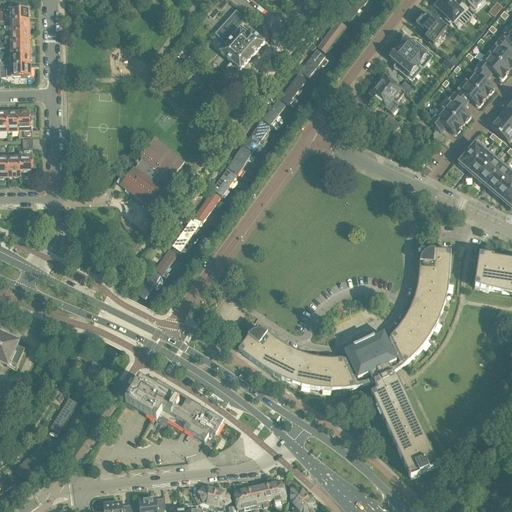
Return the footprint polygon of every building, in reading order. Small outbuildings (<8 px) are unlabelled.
[(218,3),(215,7),(221,12),(224,9),(229,3),(225,0),(224,0),(220,5),(218,3)] [(357,0),(348,12),(348,15),(351,17),(353,17),(366,0),(357,0)] [(441,3),(436,9),(438,10),(446,18),(444,21),(450,26),(452,24),(454,26),(458,22),(462,18),(468,24),(475,16),(462,4),(457,9),(447,0),(443,4),(443,5),(442,3),(441,3)] [(457,0),(459,1),(459,0),(468,0),(470,1),(477,9),(478,9),(487,0),(457,0)] [(5,12),(0,11),(0,24),(5,24),(5,23),(29,22),(29,17),(30,17),(30,13),(29,12),(28,11),(18,11),(17,10),(13,10),(12,11),(5,12)] [(238,30),(246,21),(236,12),(215,35),(227,46),(220,54),(230,63),(231,64),(226,69),(234,76),(239,71),(240,72),(264,45),(250,32),(246,37),(240,32),(238,30)] [(500,18),(505,22),(509,17),(504,13),(500,18)] [(328,19),(333,23),(337,18),(332,14),(328,19)] [(422,19),(415,26),(423,33),(424,32),(428,35),(425,39),(433,46),(447,30),(439,23),(438,23),(428,15),(424,20),(422,19)] [(29,22),(5,23),(5,24),(5,27),(9,27),(9,34),(11,34),(29,33),(31,32),(30,28),(29,27),(29,22)] [(511,28),(500,42),(511,52),(511,51),(511,28)] [(323,46),(324,49),(326,51),(329,51),(342,34),(341,31),(339,29),(336,30),(323,46)] [(11,34),(11,45),(30,45),(29,40),(31,39),(31,35),(29,34),(29,33),(11,34)] [(399,51),(418,67),(428,55),(429,54),(427,53),(424,50),(422,49),(422,48),(420,47),(417,44),(416,43),(416,44),(413,47),(412,45),(410,44),(407,41),(406,42),(404,42),(404,43),(402,45),(402,47),(401,48),(401,49),(399,50),(399,51)] [(495,47),(489,55),(509,73),(511,70),(511,69),(511,59),(508,56),(511,52),(500,42),(495,47)] [(11,45),(12,56),(30,56),(30,55),(31,54),(31,50),(30,49),(30,45),(11,45)] [(392,59),(390,61),(396,65),(393,69),(394,70),(398,72),(405,79),(407,80),(407,79),(417,67),(418,67),(399,51),(399,52),(398,52),(397,53),(397,54),(396,54),(395,56),(394,56),(392,58),(392,59)] [(481,65),(477,69),(489,79),(489,78),(492,74),(496,78),(499,80),(499,81),(500,81),(501,82),(503,82),(507,78),(507,76),(509,73),(489,55),(481,65)] [(12,56),(12,68),(30,67),(30,62),(31,61),(31,57),(30,57),(30,56),(12,56)] [(304,74),(305,77),(307,78),(310,78),(323,61),(322,58),(320,57),(317,57),(304,74)] [(454,57),(449,62),(454,67),(459,61),(454,57)] [(447,61),(443,65),(451,71),(454,67),(447,61)] [(12,68),(7,68),(7,79),(14,79),(15,80),(19,80),(20,78),(30,78),(30,77),(32,76),(32,72),(30,71),(30,67),(12,68)] [(475,77),(468,84),(486,100),(489,97),(491,97),(494,93),(494,91),(492,89),(491,89),(490,88),(488,87),(485,84),(488,80),(489,79),(477,69),(472,75),(475,77)] [(378,87),(377,87),(397,104),(404,95),(398,88),(385,78),(383,81),(380,81),(377,84),(378,87)] [(285,98),(285,100),(288,102),(290,102),(303,85),(303,82),(300,80),(298,81),(285,98)] [(207,87),(211,90),(216,85),(213,82),(207,87)] [(458,92),(454,97),(466,107),(466,106),(469,102),(473,105),(476,108),(476,109),(478,110),(480,110),(484,105),(484,103),(486,100),(468,84),(466,83),(465,84),(458,92)] [(400,106),(397,104),(377,87),(375,90),(372,90),(370,93),(370,96),(370,97),(380,105),(380,107),(383,110),(385,110),(392,115),(400,106)] [(443,110),(442,110),(463,128),(465,125),(467,125),(471,120),(471,118),(469,117),(469,116),(468,117),(467,116),(466,115),(465,114),(462,111),(465,107),(466,107),(454,97),(453,97),(443,110)] [(265,122),(266,124),(268,126),(271,126),(284,109),(283,106),(281,105),(278,105),(265,122)] [(463,128),(442,110),(435,118),(432,123),(431,123),(431,124),(441,135),(443,133),(446,129),(450,132),(453,135),(453,136),(455,137),(457,137),(460,133),(460,131),(463,128)] [(252,116),(258,121),(261,116),(255,112),(252,116)] [(499,120),(498,121),(511,132),(511,117),(506,112),(505,113),(503,113),(501,116),(501,117),(499,120)] [(11,115),(7,115),(7,134),(19,133),(18,114),(16,113),(13,113),(11,115)] [(21,114),(18,114),(19,133),(19,140),(21,140),(32,140),(32,133),(32,129),(33,129),(33,122),(32,122),(32,121),(30,121),(30,114),(28,114),(28,113),(21,113),(21,114)] [(382,126),(401,142),(404,138),(396,132),(400,127),(389,118),(382,126)] [(511,140),(511,132),(498,121),(496,123),(495,124),(494,124),(492,127),(492,128),(491,129),(491,130),(509,145),(511,140)] [(248,146),(249,149),(251,151),(254,150),(266,133),(266,131),(263,129),(261,129),(248,146)] [(133,169),(133,170),(164,192),(184,164),(153,141),(140,160),(142,161),(138,166),(137,165),(135,166),(137,167),(135,170),(133,169)] [(23,142),(23,151),(32,151),(32,142),(23,142)] [(459,166),(458,167),(464,172),(465,170),(469,173),(467,175),(484,155),(487,151),(478,143),(475,147),(470,153),(469,153),(465,158),(465,159),(460,165),(459,166)] [(484,155),(467,175),(469,173),(472,176),(471,178),(476,182),(493,162),(496,158),(487,151),(484,155)] [(19,153),(20,159),(20,179),(22,179),(22,180),(29,180),(29,178),(31,178),(31,171),(33,171),(34,171),(34,164),(33,164),(33,159),(32,159),(32,153),(19,153)] [(231,171),(231,174),(234,175),(236,175),(249,158),(248,155),(246,153),(243,154),(231,171)] [(493,162),(476,182),(481,187),(483,185),(486,187),(484,189),(484,190),(502,169),(505,166),(496,158),(493,162)] [(0,159),(0,180),(3,180),(4,179),(8,179),(8,160),(0,159)] [(20,159),(8,160),(8,179),(13,179),(15,180),(18,180),(19,179),(20,179),(20,159)] [(219,165),(216,170),(220,174),(224,169),(219,165)] [(502,169),(484,190),(485,190),(487,188),(490,191),(488,193),(493,197),(511,177),(511,174),(511,171),(505,166),(502,169)] [(164,192),(133,170),(120,187),(151,209),(164,192)] [(511,174),(511,177),(493,197),(498,202),(500,199),(503,202),(502,204),(502,205),(511,192),(511,174)] [(214,193),(215,196),(217,198),(220,197),(232,180),(232,177),(230,176),(227,176),(214,193)] [(511,192),(502,205),(504,203),(507,205),(505,207),(511,212),(511,211),(511,192)] [(199,218),(200,221),(202,222),(205,222),(217,205),(216,202),(214,200),(211,201),(199,218)] [(189,208),(185,213),(190,217),(194,212),(189,208)] [(134,235),(139,239),(143,234),(137,230),(134,235)] [(176,248),(177,251),(179,252),(182,252),(194,235),(194,232),(191,230),(188,231),(176,248)] [(159,250),(160,250),(162,252),(166,248),(159,243),(156,247),(160,249),(159,250)] [(425,269),(425,272),(424,278),(422,278),(421,290),(418,302),(413,313),(408,323),(401,333),(392,342),(404,368),(411,362),(421,351),(422,350),(430,338),(437,325),(438,324),(443,310),(447,296),(447,294),(449,280),(451,253),(421,251),(420,269),(425,269)] [(157,271),(158,274),(160,276),(163,275),(175,258),(174,255),(172,253),(169,254),(157,271)] [(479,258),(477,272),(475,290),(480,291),(488,294),(489,292),(511,295),(511,267),(493,265),(494,260),(479,258)] [(105,264),(104,266),(102,269),(98,271),(98,276),(103,279),(107,277),(107,272),(110,267),(105,264)] [(140,292),(140,295),(143,297),(146,296),(157,279),(157,276),(154,274),(151,275),(140,292)] [(273,376),(274,377),(287,383),(300,388),(302,388),(316,391),(331,392),(332,392),(347,391),(356,390),(344,364),(332,365),(320,364),(308,362),(297,358),(286,353),(275,346),(274,348),(268,343),(271,338),(256,328),(238,352),(260,368),(273,376)] [(0,363),(8,367),(9,364),(17,368),(25,351),(17,347),(18,344),(0,335),(0,363)] [(396,363),(383,336),(374,341),(374,340),(373,341),(356,349),(355,349),(355,350),(345,354),(358,381),(370,376),(378,393),(371,396),(411,481),(415,479),(420,477),(420,476),(429,472),(429,473),(434,470),(438,468),(433,458),(430,459),(396,385),(399,384),(399,383),(398,382),(397,380),(395,379),(394,378),(393,377),(389,367),(396,363)] [(78,386),(78,389),(81,390),(84,390),(95,372),(95,370),(92,368),(90,368),(78,386)] [(160,418),(205,445),(206,443),(209,438),(214,441),(216,437),(224,424),(199,409),(200,407),(199,406),(190,401),(189,400),(175,392),(174,391),(165,386),(164,385),(155,380),(154,379),(153,380),(154,380),(150,387),(149,387),(140,382),(139,381),(135,389),(132,387),(128,393),(131,394),(126,404),(125,404),(126,404),(157,423),(160,418)] [(52,428),(53,431),(55,432),(58,431),(68,413),(67,410),(65,409),(62,409),(52,428)] [(43,426),(48,430),(49,430),(51,427),(50,426),(44,422),(42,425),(43,426)] [(26,461),(26,464),(28,466),(31,466),(45,450),(45,447),(43,445),(40,445),(26,461)] [(1,486),(3,489),(6,489),(22,475),(22,472),(20,470),(17,470),(1,483),(1,486)] [(274,485),(272,486),(274,498),(273,498),(274,501),(275,504),(282,502),(282,505),(287,504),(286,501),(285,496),(283,487),(282,487),(281,484),(280,484),(278,483),(276,483),(274,485)] [(259,489),(257,489),(262,509),(264,508),(264,510),(268,509),(268,507),(267,505),(268,504),(267,503),(274,501),(273,498),(274,498),(272,486),(259,489)] [(200,508),(212,511),(217,492),(208,489),(207,490),(205,489),(202,491),(201,493),(198,495),(199,496),(195,499),(199,507),(199,506),(200,508)] [(257,489),(246,492),(249,506),(250,510),(251,511),(262,509),(257,489)] [(292,510),(293,511),(308,498),(303,492),(301,492),(299,490),(297,490),(295,491),(291,491),(291,502),(295,507),(292,510)] [(236,498),(235,498),(237,507),(238,511),(250,511),(251,511),(250,510),(249,506),(246,492),(242,492),(240,491),(237,492),(236,494),(235,494),(236,498)] [(217,492),(212,511),(214,511),(215,508),(217,508),(217,511),(223,511),(225,507),(231,504),(229,501),(230,499),(228,495),(226,495),(225,494),(217,492)] [(314,505),(308,498),(293,511),(314,511),(316,511),(316,508),(314,506),(314,505)] [(157,511),(165,511),(165,500),(156,501),(157,511)] [(140,511),(157,511),(156,501),(139,503),(140,511)]
